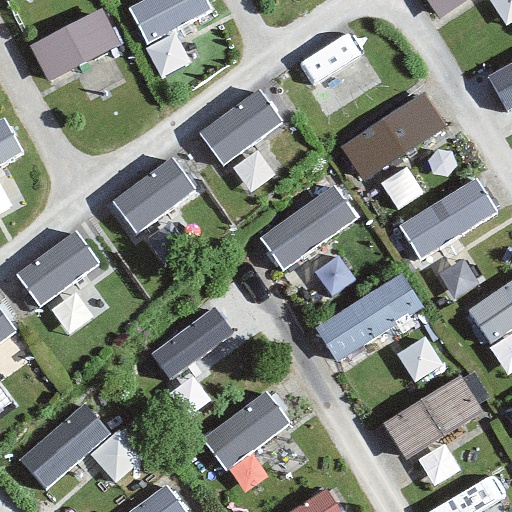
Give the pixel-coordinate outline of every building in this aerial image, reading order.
[(132,0),(144,33),(213,11),(209,0),(132,0)] [(430,0),(436,11),(456,0),(430,0)] [(48,73),(125,44),(109,5),(33,34),(48,73)] [(350,26),(295,58),(322,104),(377,72),(350,26)] [(505,106),(511,102),(511,51),(488,62),(505,106)] [(223,160),(284,116),(258,80),(197,124),(223,160)] [(364,178),(449,128),(426,89),(341,139),(364,178)] [(0,162),(26,154),(12,115),(0,118),(0,162)] [(137,227),(197,184),(171,148),(111,191),(137,227)] [(422,258),(500,207),(476,170),(398,221),(422,258)] [(294,269),(357,204),(324,173),(262,239),(294,269)] [(15,266),(42,302),(101,257),(74,221),(15,266)] [(407,272),(316,312),(334,353),(425,313),(407,272)] [(511,273),(466,304),(493,345),(511,332),(511,273)] [(210,297),(149,349),(174,378),(235,326),(210,297)] [(0,300),(0,336),(18,323),(0,300)] [(412,458),(486,407),(459,368),(385,419),(412,458)] [(203,433),(229,465),(292,414),(266,382),(203,433)] [(116,476),(143,451),(88,391),(19,452),(49,486),(91,448),(116,476)] [(163,474),(118,511),(185,511),(191,508),(163,474)] [(329,476),(277,511),(353,511),(354,511),(329,476)]
